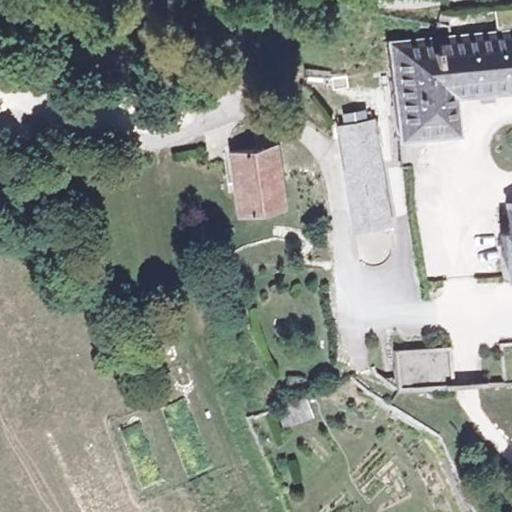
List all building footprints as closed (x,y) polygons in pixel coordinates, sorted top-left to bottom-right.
[(511,11),(502,12),(504,32),(396,41),(404,137),(462,133),(458,92),(511,87),(511,202),(506,203),(508,232),(496,233),(498,262),(500,278),(508,277),(511,277),(511,11)] [(367,93),(330,99),(341,172),(378,166),(372,129),(367,93)] [(255,146),(277,142),(275,130),(253,134),(255,146)] [(403,142),(395,143),(396,147),(396,160),(397,164),(405,164),(403,142)] [(258,151),(229,154),(237,219),(239,219),(282,215),(273,149),(258,151)] [(341,172),(351,235),(380,230),(388,229),(378,166),(341,172)] [(450,346),(393,350),(395,386),(452,382),(450,346)] [(185,473),(207,463),(179,398),(157,407),(185,473)] [(307,398),(275,408),(281,428),(314,418),(307,398)]
